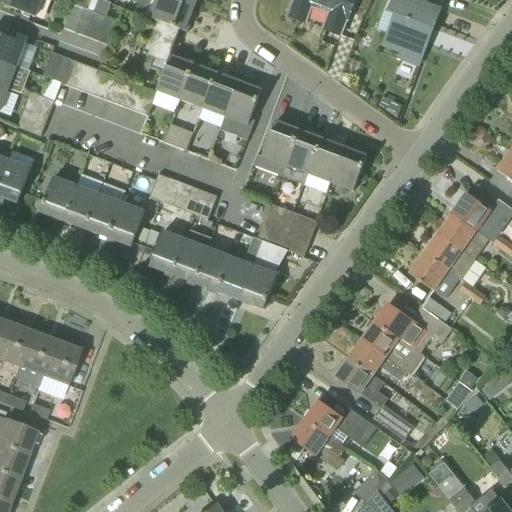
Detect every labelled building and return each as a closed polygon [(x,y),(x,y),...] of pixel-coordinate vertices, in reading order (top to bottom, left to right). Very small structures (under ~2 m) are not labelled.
[(43,0),(3,0),(1,5),(36,19),(43,0)] [(181,31),(185,33),(194,10),(168,0),(157,0),(150,19),(157,22),(181,31)] [(168,0),(194,10),(197,0),(168,0)] [(291,0),(291,1),(294,2),(289,17),(306,24),(311,9),(329,15),(324,31),(341,37),(347,21),(348,22),(355,0),(291,0)] [(393,30),(390,29),(384,46),(400,52),(397,60),(401,61),(401,59),(417,66),(426,44),(428,45),(441,11),(413,0),(393,0),(388,13),(399,17),(393,30)] [(71,5),(62,29),(74,33),(83,10),(71,5)] [(94,14),(83,10),(74,33),(85,38),(94,14)] [(106,19),(94,14),(85,38),(97,42),(106,19)] [(106,19),(97,42),(109,47),(118,23),(106,19)] [(165,71),(171,57),(181,31),(157,22),(144,56),(156,61),(153,66),(165,71)] [(0,61),(17,68),(26,45),(0,34),(0,61)] [(55,82),(64,59),(52,54),(43,78),(55,82)] [(157,92),(181,101),(194,66),(171,57),(165,71),(157,92)] [(76,63),(64,59),(55,82),(67,87),(76,63)] [(17,68),(0,61),(0,86),(9,90),(17,68)] [(78,91),(87,67),(76,63),(67,87),(78,91)] [(216,75),(194,66),(181,101),(203,110),(216,75)] [(99,72),(87,67),(78,91),(90,95),(99,72)] [(102,100),(111,76),(99,72),(90,95),(102,100)] [(239,83),(216,75),(203,110),(225,118),(239,83)] [(113,104),(122,81),(111,76),(102,100),(113,104)] [(125,109),(134,85),(122,81),(113,104),(125,109)] [(249,127),(251,120),(262,92),(239,83),(225,118),(220,133),(229,137),(234,122),(249,127)] [(136,113),(146,89),(134,85),(125,109),(136,113)] [(9,90),(0,86),(0,113),(0,114),(9,90)] [(157,94),(146,89),(136,113),(148,117),(157,94)] [(50,115),(55,103),(31,94),(27,106),(50,115)] [(46,126),(50,115),(27,106),(22,117),(46,126)] [(46,126),(22,117),(18,129),(41,138),(46,126)] [(263,158),(286,167),(299,132),(276,123),(263,158)] [(187,152),(194,135),(171,126),(165,144),(187,152)] [(308,175),(322,140),(299,132),(286,167),(308,175)] [(331,184),(344,149),(322,140),(308,175),(331,184)] [(344,149),(331,184),(354,193),(367,158),(344,149)] [(511,152),(511,153),(498,172),(498,173),(491,184),(511,198),(511,152)] [(0,182),(8,161),(0,158),(0,182)] [(8,161),(0,182),(0,198),(18,205),(31,170),(8,161)] [(162,204),(171,181),(159,176),(150,200),(162,204)] [(40,214),(64,222),(77,187),(54,179),(40,214)] [(171,181),(162,204),(173,209),(182,185),(171,181)] [(182,185),(173,209),(185,213),(189,201),(194,189),(182,185)] [(77,187),(64,222),(86,231),(99,196),(77,187)] [(452,216),(488,241),(493,244),(498,237),(494,234),(497,230),(485,221),(499,202),(478,187),(470,197),(467,195),(452,216)] [(189,201),(213,210),(217,198),(194,189),(189,201)] [(86,231),(109,239),(122,204),(99,196),(86,231)] [(189,201),(185,213),(208,222),(213,210),(189,201)] [(122,204),(109,239),(132,248),(145,213),(122,204)] [(290,226),(294,214),(271,205),(266,217),(290,226)] [(294,214),(290,226),(313,235),(318,223),(294,214)] [(474,261),(488,241),(452,216),(438,235),(474,261)] [(262,229),(285,238),(290,226),(266,217),(262,229)] [(290,226),(285,238),(309,247),(313,235),(290,226)] [(257,241),(281,250),(285,238),(262,229),(257,241)] [(173,277),(186,242),(163,233),(150,268),(173,277)] [(424,256),(449,273),(460,281),(474,261),(438,235),(424,256)] [(508,245),(498,237),(493,244),(503,252),(508,245)] [(309,247),(285,238),(281,250),(305,259),(309,247)] [(173,277),(196,285),(209,250),(186,242),(173,277)] [(511,247),(508,245),(503,252),(511,258),(511,247)] [(218,294),(231,259),(209,250),(196,285),(218,294)] [(434,293),(446,301),(460,281),(449,273),(424,256),(410,276),(434,293)] [(218,294),(241,302),(254,267),(231,259),(218,294)] [(254,267),(241,302),(264,311),(277,276),(254,267)] [(460,291),(470,299),(475,292),(465,284),(460,291)] [(486,299),(475,292),(470,299),(481,306),(486,299)] [(429,299),(421,310),(443,325),(451,314),(429,299)] [(375,324),(398,341),(420,356),(433,338),(442,344),(451,331),(443,325),(421,310),(420,309),(411,322),(388,306),(375,324)] [(0,346),(8,324),(0,321),(0,346)] [(0,361),(19,369),(32,333),(8,324),(0,346),(0,361)] [(420,356),(398,341),(375,324),(363,342),(407,374),(411,377),(418,367),(414,364),(420,356)] [(43,378),(56,343),(32,333),(19,369),(43,378)] [(363,342),(350,360),(373,377),(379,368),(401,383),(407,374),(363,342)] [(56,343),(43,378),(67,387),(81,352),(56,343)] [(388,401),(377,394),(384,384),(373,377),(350,360),(336,379),(359,395),(360,395),(380,409),(373,420),(404,441),(414,428),(384,407),(388,401)] [(459,383),(446,401),(458,410),(473,393),(459,383)] [(25,403),(8,396),(4,405),(21,411),(25,403)] [(319,403),(306,422),(329,438),(335,430),(363,449),(377,430),(329,397),(323,406),(319,403)] [(46,420),(49,412),(32,405),(29,414),(46,420)] [(0,446),(28,457),(37,433),(0,418),(0,446)] [(345,450),(329,438),(306,422),(293,441),(316,457),(338,472),(344,463),(339,459),(345,450)] [(0,474),(19,481),(28,457),(0,446),(0,474)] [(430,475),(459,511),(471,511),(472,511),(478,507),(444,463),(430,475)] [(504,488),(511,481),(511,477),(509,473),(501,463),(490,471),(504,488)] [(376,472),(366,483),(355,494),(366,505),(378,493),(388,483),(376,472)] [(0,474),(0,501),(10,505),(19,481),(0,474)] [(392,511),(378,493),(366,505),(359,511),(392,511)] [(7,511),(10,505),(0,501),(0,511),(7,511)] [(487,511),(508,511),(501,501),(487,511)]
